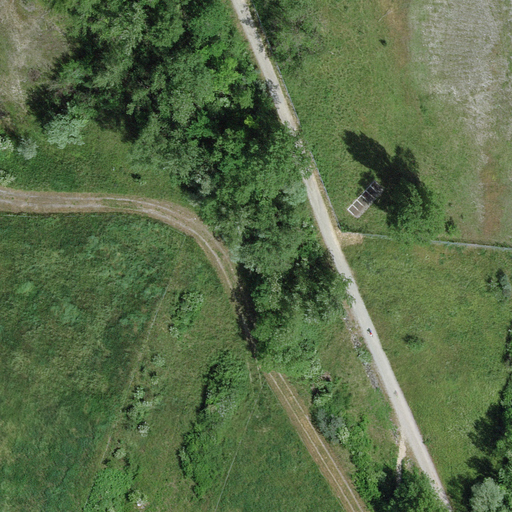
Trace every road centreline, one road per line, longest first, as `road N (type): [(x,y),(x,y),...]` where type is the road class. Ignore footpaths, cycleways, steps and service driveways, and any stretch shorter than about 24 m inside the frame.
road 1 (track): [(446,511),(236,0)]
road 2 (track): [(359,511),(272,368),(218,252),(197,228),(150,207),(0,198)]
